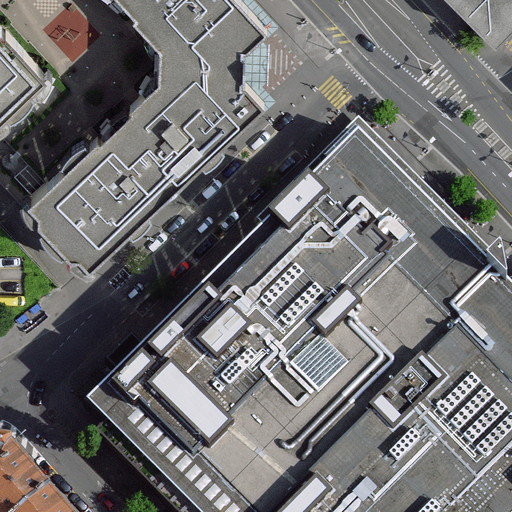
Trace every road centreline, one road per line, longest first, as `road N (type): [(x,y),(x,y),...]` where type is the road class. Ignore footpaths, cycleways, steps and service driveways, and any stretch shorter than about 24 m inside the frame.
road 1 (residential): [(4,387),(125,300),(370,57)]
road 2 (primary): [(370,57),(511,193)]
road 3 (primary): [(511,125),(402,0)]
road 4 (residential): [(109,511),(4,387)]
